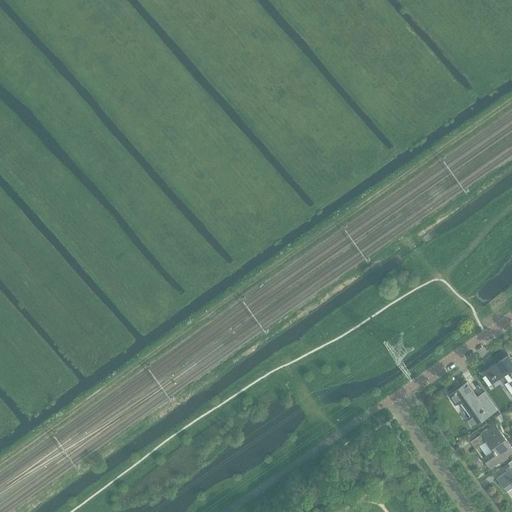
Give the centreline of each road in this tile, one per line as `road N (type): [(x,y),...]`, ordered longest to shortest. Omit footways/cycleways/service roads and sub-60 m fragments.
road 1 (track): [(511,101),(0,466)]
road 2 (residential): [(469,511),(392,400),(511,316)]
